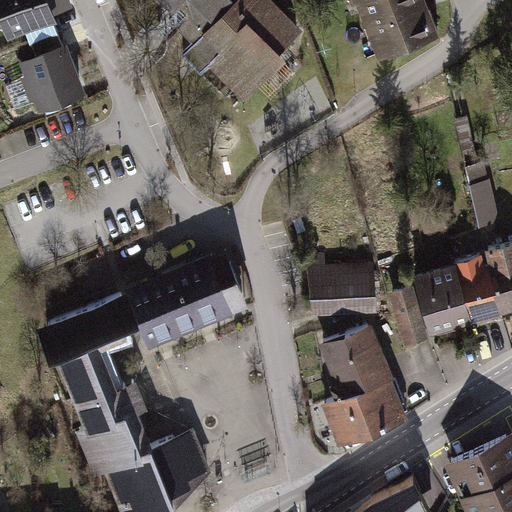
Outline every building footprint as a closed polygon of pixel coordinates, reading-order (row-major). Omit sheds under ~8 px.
[(46,0),(0,0),(0,21),(6,38),(55,21),(46,0)] [(73,6),(70,0),(53,0),(58,12),(73,6)] [(276,0),(145,0),(189,42),(177,55),(197,74),(209,62),(243,95),(307,29),(276,0)] [(354,0),(376,54),(435,31),(423,0),(354,0)] [(67,45),(19,61),(35,106),(82,90),(67,45)] [(471,165),(484,222),(503,218),(490,161),(471,165)] [(511,242),(484,250),(499,308),(511,305),(511,242)] [(123,286),(135,315),(147,342),(242,301),(218,245),(123,286)] [(484,250),(449,259),(464,317),(499,308),(484,250)] [(449,259),(414,268),(429,326),(464,317),(449,259)] [(378,262),(305,266),(308,312),(380,308),(378,262)] [(120,511),(165,511),(210,461),(192,420),(151,438),(138,409),(146,405),(133,374),(115,382),(106,362),(99,345),(126,333),(121,321),(135,315),(123,286),(39,323),(120,511)] [(315,340),(336,395),(390,374),(369,320),(315,340)] [(406,415),(390,374),(336,395),(322,400),(337,441),(406,415)] [(443,458),(459,492),(511,468),(511,433),(510,428),(443,458)] [(511,511),(511,468),(459,492),(467,511),(511,511)] [(416,511),(393,480),(350,511),(416,511)]
